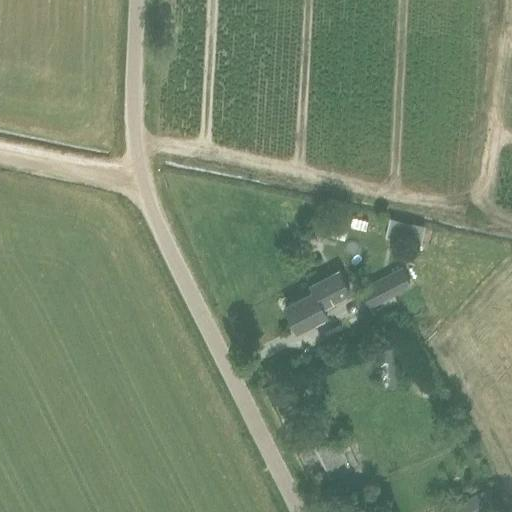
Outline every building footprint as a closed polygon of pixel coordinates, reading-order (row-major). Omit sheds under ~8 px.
[(424,226),(390,219),(386,236),(420,243),(424,226)] [(335,237),(351,239),(353,225),(337,223),(335,237)] [(285,306),(296,330),(326,315),(322,306),(349,293),(339,272),(311,286),(314,292),(285,306)] [(402,272),(362,291),(370,307),(410,288),(402,272)] [(329,480),(351,470),(338,441),(327,446),(326,443),(318,447),(319,449),(316,451),(329,480)] [(477,511),(472,501),(451,511),(477,511)]
